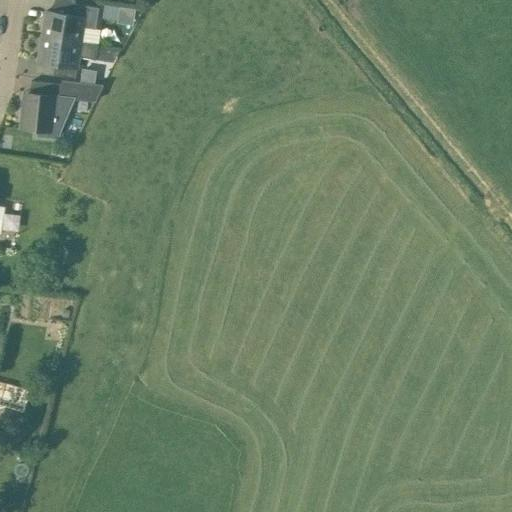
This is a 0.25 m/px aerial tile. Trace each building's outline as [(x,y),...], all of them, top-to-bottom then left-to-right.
[(75,4),(72,15),(45,11),(41,35),(80,41),(83,27),(95,29),(98,7),(75,4)] [(120,7),(104,4),(102,17),(117,20),(120,7)] [(97,44),(42,35),(37,61),(55,65),(53,74),(76,78),(78,56),(96,60),(97,44)] [(101,72),(89,71),(87,83),(99,84),(101,72)] [(25,111),(21,110),(19,128),(38,130),(37,139),(57,141),(74,99),(95,101),(103,85),(99,84),(87,83),(61,80),(61,84),(31,81),(29,93),(26,93),(25,111)] [(30,389),(0,381),(0,407),(24,415),(30,389)]
